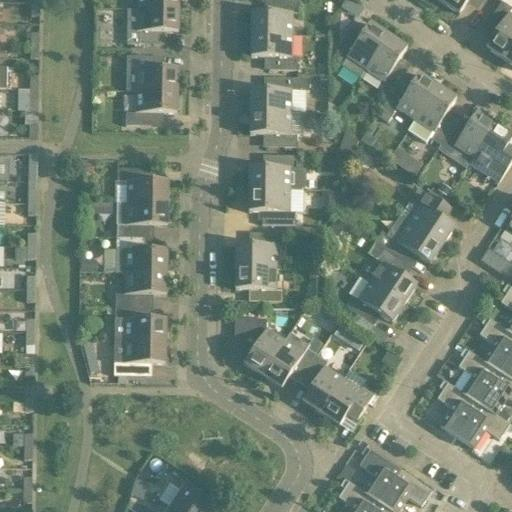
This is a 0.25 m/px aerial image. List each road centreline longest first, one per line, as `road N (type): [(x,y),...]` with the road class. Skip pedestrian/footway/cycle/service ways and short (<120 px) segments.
road 1 (residential): [(274,511),(297,476),(297,454),(286,438),(208,386),(196,361),(199,203),(219,129),(221,0)]
road 2 (residential): [(481,490),(470,473),(399,423),(396,408),(469,291),(464,251),(511,184)]
road 3 (residential): [(511,93),(369,0)]
